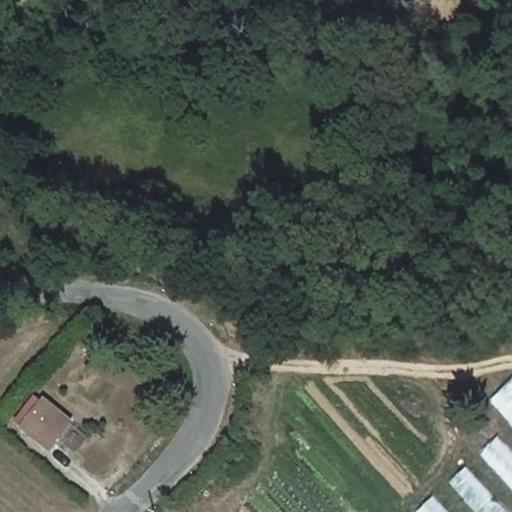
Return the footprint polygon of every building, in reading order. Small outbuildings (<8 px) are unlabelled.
[(511,379),(495,393),(511,412),(511,379)] [(50,448),(72,422),(48,400),(26,426),(50,448)] [(511,451),(497,437),(478,455),(511,489),(511,451)] [(474,511),(508,511),(465,467),(448,484),(474,511)] [(449,511),(434,495),(415,511),(449,511)]
